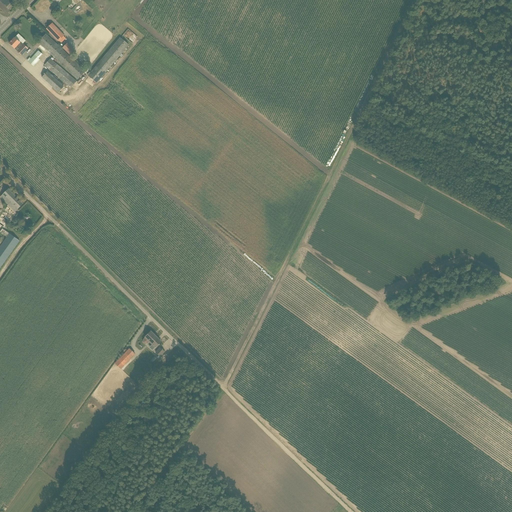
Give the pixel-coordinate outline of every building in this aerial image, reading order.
[(52,24),(46,29),(58,41),(59,41),(61,43),(65,38),(63,36),(64,36),(63,35),(63,36),(61,38),(56,33),(59,31),(52,24)] [(46,34),(38,42),(78,80),(85,72),(46,34)] [(14,38),(9,44),(14,49),(15,49),(17,51),(17,52),(21,56),(28,49),(23,44),(20,42),(20,43),(14,38)] [(129,45),(120,38),(88,76),(96,83),(129,45)] [(68,54),(73,49),(66,43),(61,48),(68,54)] [(28,62),(33,67),(40,60),(39,59),(42,54),(38,51),(28,62)] [(44,65),(71,88),(76,82),(50,59),(44,65)] [(47,71),(42,77),(58,93),(64,87),(47,71)] [(15,212),(23,204),(8,189),(0,197),(15,212)] [(0,233),(1,232),(7,237),(9,234),(3,229),(10,220),(11,221),(13,218),(11,217),(13,215),(5,209),(0,216),(0,233)] [(0,268),(20,241),(9,234),(7,237),(0,247),(0,268)] [(155,348),(161,342),(151,331),(145,337),(145,338),(143,340),(143,342),(145,344),(148,344),(149,342),(155,348)] [(160,357),(164,352),(160,348),(156,352),(160,357)] [(135,355),(129,349),(115,364),(121,369),(135,355)]
